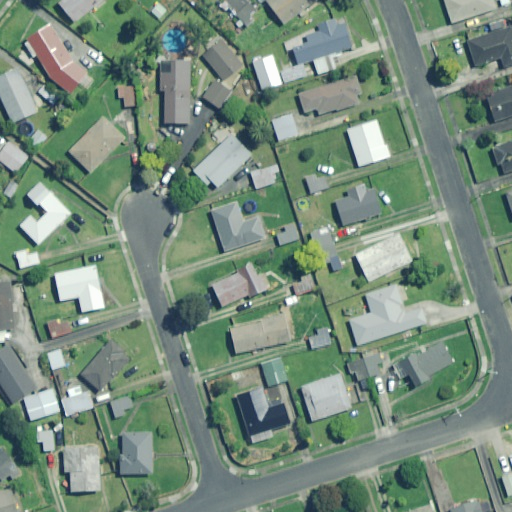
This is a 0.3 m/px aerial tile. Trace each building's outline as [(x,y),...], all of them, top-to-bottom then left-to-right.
[(105,0),(62,0),(58,3),(73,24),(105,0)] [(224,0),(221,3),(246,31),(255,22),(250,16),(256,11),(246,0),(224,0)] [(318,0),(267,0),(266,1),(283,25),(318,0)] [(495,10),(492,0),(443,0),(451,24),(495,10)] [(166,11),(158,3),(149,12),(158,20),(166,11)] [(352,50),(344,24),(305,37),(317,75),(335,69),(331,57),(352,50)] [(72,62),(50,26),(25,41),(22,43),(32,58),(35,57),(48,77),(71,95),(87,73),(72,62)] [(511,65),(511,29),(511,28),(466,41),(474,68),(500,60),(503,68),(511,65)] [(242,67),(221,41),(202,57),(223,82),(242,67)] [(281,85),(272,56),(252,62),(261,91),(281,85)] [(189,124),(190,63),(161,62),(161,91),(165,91),(164,124),(189,124)] [(306,77),(302,65),(280,72),(284,84),(306,77)] [(37,113),(17,69),(0,76),(0,98),(11,124),(37,113)] [(358,104),(350,79),(298,94),(304,113),(316,110),(318,116),(358,104)] [(231,92),(215,81),(203,99),(219,110),(231,92)] [(62,97),(43,82),(35,92),(54,107),(62,97)] [(118,89),(119,100),(123,99),(124,108),(135,107),(132,87),(118,89)] [(511,116),(511,87),(485,97),(495,123),(511,116)] [(297,135),(291,115),(271,122),(277,142),(297,135)] [(124,139),(103,118),(69,153),(90,174),(124,139)] [(388,158),(376,122),(347,132),(359,167),(388,158)] [(251,156),(222,125),(212,135),(221,144),(192,172),(205,185),(210,181),(217,188),(251,156)] [(47,138),(38,130),(28,141),(36,149),(47,138)] [(28,157),(9,142),(0,153),(0,161),(15,174),(28,157)] [(511,171),(511,142),(493,149),(502,175),(511,171)] [(281,171),(279,164),(250,173),(255,190),(276,184),(273,173),(281,171)] [(329,189),(325,177),(307,183),(310,195),(329,189)] [(18,184),(10,179),(0,194),(0,195),(8,201),(18,184)] [(70,214),(40,183),(26,196),(44,215),(36,223),(29,216),(19,226),(38,245),(70,214)] [(381,216),(374,192),(335,202),(342,226),(381,216)] [(243,222),(236,203),(211,211),(224,252),(265,239),(258,217),(243,222)] [(299,241),(294,224),(284,227),(285,232),(276,235),(279,247),(299,241)] [(321,236),(319,231),(310,234),(320,266),(328,263),(327,259),(337,256),(329,233),(321,236)] [(411,262),(398,235),(355,255),(368,283),(411,262)] [(38,250),(16,252),(18,268),(40,266),(38,250)] [(256,276),(251,262),(228,280),(212,285),(220,308),(270,289),(264,273),(256,276)] [(105,308),(96,266),(55,275),(60,302),(78,298),(82,313),(105,308)] [(11,281),(0,282),(0,342),(5,342),(4,331),(15,330),(11,281)] [(395,285),(365,295),(371,314),(349,321),(357,346),(426,324),(421,308),(404,314),(395,285)] [(284,300),(297,297),(295,288),(282,291),(284,300)] [(290,342),(284,316),(230,329),(236,355),(290,342)] [(72,333),(68,319),(47,326),(52,339),(72,333)] [(337,343),(333,330),(308,337),(312,350),(337,343)] [(130,358),(111,341),(81,375),(100,392),(130,358)] [(453,364),(442,343),(418,355),(417,353),(392,366),(400,380),(408,376),(415,388),(429,380),(428,377),(453,364)] [(36,389),(8,345),(0,350),(0,384),(12,404),(36,389)] [(65,367),(60,351),(47,354),(52,371),(65,367)] [(379,375),(373,357),(349,365),(355,383),(379,375)] [(288,380),(281,358),(261,364),(268,387),(288,380)] [(244,379),(241,370),(229,374),(233,383),(244,379)] [(351,409),(340,375),(300,388),(311,422),(351,409)] [(269,408),(262,385),(235,393),(251,444),(272,438),(270,431),(290,425),(283,404),(269,408)] [(82,394),(79,387),(68,390),(71,398),(61,401),(66,417),(93,409),(88,392),(82,394)] [(59,413),(52,390),(23,399),(30,422),(59,413)] [(132,409),(131,400),(110,403),(112,419),(125,417),(124,410),(132,409)] [(54,452),(52,431),(39,432),(41,453),(54,452)] [(151,475),(151,433),(123,433),(123,455),(119,455),(119,475),(151,475)] [(21,475),(4,446),(0,448),(0,476),(2,480),(8,477),(11,481),(21,475)] [(99,448),(64,448),(64,473),(70,473),(70,492),(99,492),(99,448)] [(511,495),(511,473),(501,477),(507,497),(511,495)] [(0,511),(17,511),(10,490),(0,493),(0,511)] [(480,511),(477,501),(450,509),(451,511),(480,511)]
